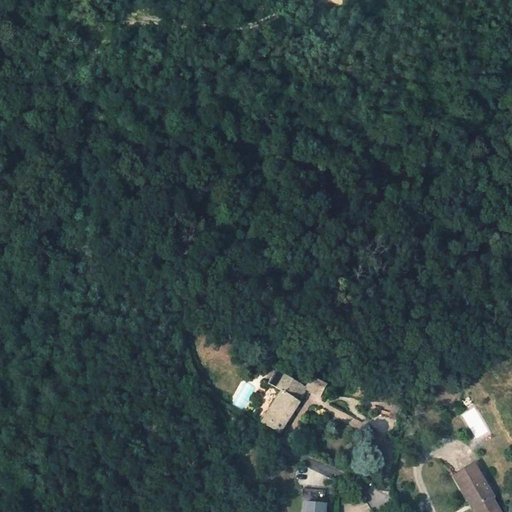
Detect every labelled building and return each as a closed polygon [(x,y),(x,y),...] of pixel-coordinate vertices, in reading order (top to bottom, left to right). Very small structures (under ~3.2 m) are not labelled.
[(275,373),(269,383),(282,391),(298,401),(305,390),(275,373)] [(298,401),(282,391),(261,423),(278,434),(299,402),(298,401)] [(394,426),(397,421),(391,417),(388,422),(394,426)] [(499,511),(492,498),(493,497),(474,464),(454,476),(470,504),(472,502),(477,511),(499,511)] [(316,503),(305,502),(304,511),(322,511),(324,496),(317,496),(316,503)]
